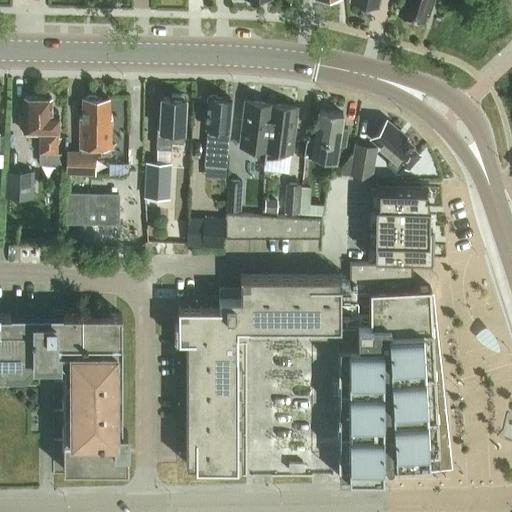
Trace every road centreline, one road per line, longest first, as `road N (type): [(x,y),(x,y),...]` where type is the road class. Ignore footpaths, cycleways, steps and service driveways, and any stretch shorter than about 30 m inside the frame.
road 1 (residential): [(152,507),(146,264),(0,264)]
road 2 (unclassified): [(384,81),(251,56),(0,51)]
road 3 (unclassified): [(152,507),(478,501)]
road 4 (unclassified): [(486,178),(480,133),(461,105),(428,84),(384,81)]
road 5 (unclassified): [(0,511),(152,507)]
road 6 (unclassified): [(384,81),(486,178)]
